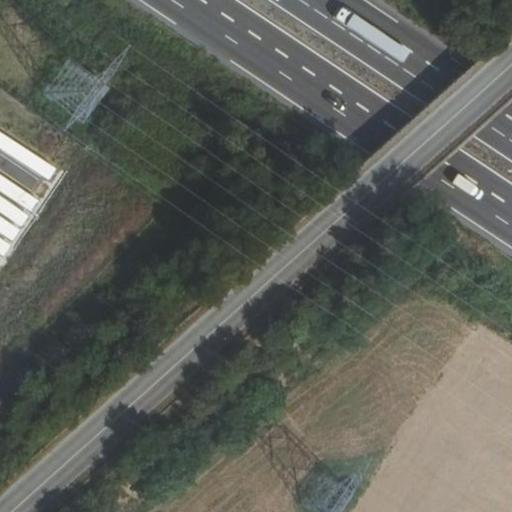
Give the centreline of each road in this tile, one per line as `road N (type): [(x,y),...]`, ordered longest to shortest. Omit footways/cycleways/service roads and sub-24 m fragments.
road 1 (tertiary): [(11,511),(511,64)]
road 2 (motorway): [(187,0),(511,219)]
road 3 (motorway): [(511,130),(316,0)]
